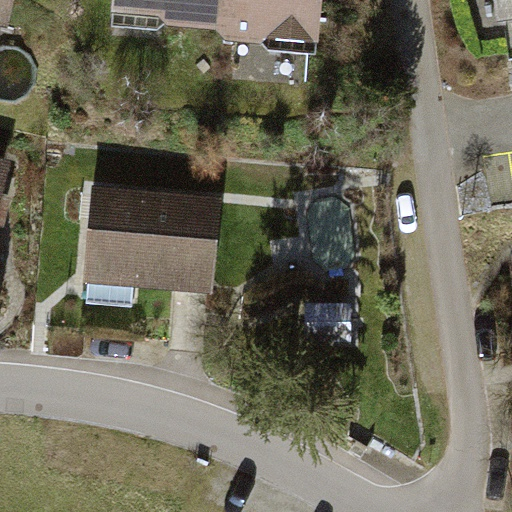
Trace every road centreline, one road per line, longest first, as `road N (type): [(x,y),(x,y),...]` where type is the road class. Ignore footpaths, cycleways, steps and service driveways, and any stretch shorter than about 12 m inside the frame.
road 1 (residential): [(408,0),(469,430),(438,511)]
road 2 (residential): [(0,383),(156,387),(407,511)]
